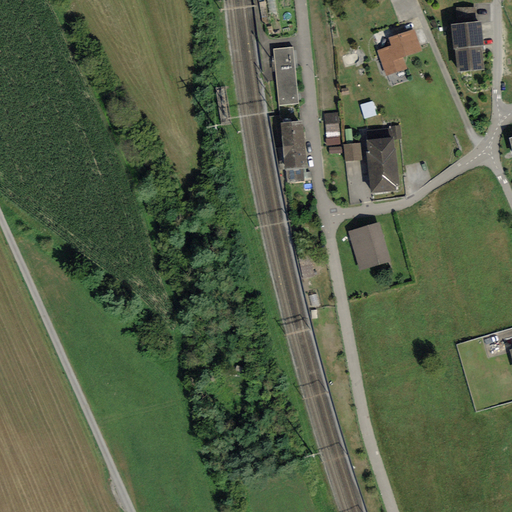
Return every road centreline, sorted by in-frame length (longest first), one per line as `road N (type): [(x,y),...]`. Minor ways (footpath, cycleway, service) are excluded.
road 1 (unclassified): [(325,219),(360,406),(392,511)]
road 2 (unclassified): [(300,0),(325,219)]
road 3 (unclassified): [(486,150),(410,201),(325,219)]
road 4 (residential): [(498,124),(495,0)]
